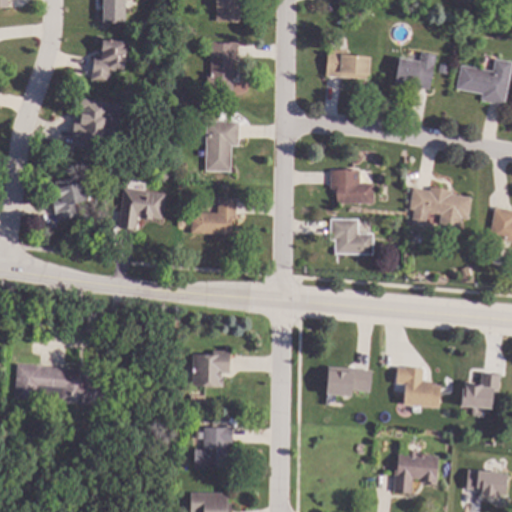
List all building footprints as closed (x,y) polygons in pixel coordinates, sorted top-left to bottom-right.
[(0,0),(9,0),(9,8),(0,8),(0,0)] [(126,0),(126,22),(104,22),(104,0),(126,0)] [(241,0),(241,22),(216,22),(216,0),(241,0)] [(372,7),(371,16),(364,15),(365,6),(372,7)] [(128,41),(125,68),(111,67),(109,82),(93,80),(95,57),(101,58),(102,39),(128,41)] [(240,43),(239,61),(235,60),(235,95),(208,94),(209,76),(212,76),(213,42),(240,43)] [(348,50),(347,55),(370,57),(368,80),(327,76),(330,48),(348,50)] [(437,55),(430,91),(408,86),(408,84),(396,81),(401,57),(420,61),(422,52),(437,55)] [(511,61),(511,67),(505,105),(482,101),(483,94),(458,89),(462,65),(494,71),(496,59),(511,61)] [(124,103),(123,115),(112,114),(111,125),(108,125),(106,140),(97,139),(96,149),(74,146),(75,138),(73,137),(75,123),(83,123),(84,110),(80,110),(81,97),(124,103)] [(240,122),(239,146),(233,146),(232,172),(207,171),(208,121),(240,122)] [(360,183),(375,183),(375,204),(338,204),(338,190),(331,190),(331,170),(360,170),(360,183)] [(89,202),(76,205),(79,216),(61,220),(59,214),(56,215),(52,198),(60,196),(56,181),(82,174),(89,202)] [(166,192),(163,219),(139,216),(137,231),(118,229),(123,187),(166,192)] [(454,191),(453,195),(472,198),(469,219),(463,218),(461,227),(441,224),(442,215),(411,210),(414,188),(430,191),(431,187),(454,191)] [(237,200),(236,220),(233,220),(232,234),(192,233),(193,212),(218,213),(219,200),(237,200)] [(511,209),(511,242),(491,239),(496,207),(511,209)] [(359,233),(374,234),(374,255),(336,255),(336,241),(332,241),(332,219),(359,219),(359,233)] [(472,275),(465,277),(462,269),(469,267),(472,275)] [(232,350),(231,373),(225,373),(225,388),(194,387),(195,354),(211,355),(212,350),(232,350)] [(90,370),(89,380),(110,382),(108,406),(15,398),(18,364),(90,370)] [(440,406),(405,404),(406,384),(396,383),(397,367),(423,369),(422,381),(432,381),(432,385),(441,385),(440,406)] [(323,396),(349,397),(349,391),(368,393),(369,371),(325,368),(323,396)] [(459,408),(489,409),(490,395),(496,395),(497,375),(478,374),(478,385),(460,385),(459,408)] [(233,444),(228,444),(228,468),(195,469),(195,449),(205,449),(205,428),(233,427),(233,444)] [(420,451),(419,455),(440,457),(438,484),(426,483),(426,480),(414,479),(413,494),(395,493),(399,453),(408,454),(409,450),(420,451)] [(478,497),(503,498),(504,473),(464,471),(464,490),(478,491),(478,497)] [(123,506),(115,507),(114,496),(107,496),(107,487),(123,487),(123,506)] [(228,503),(232,504),(232,511),(191,511),(192,493),(228,493),(228,503)]
